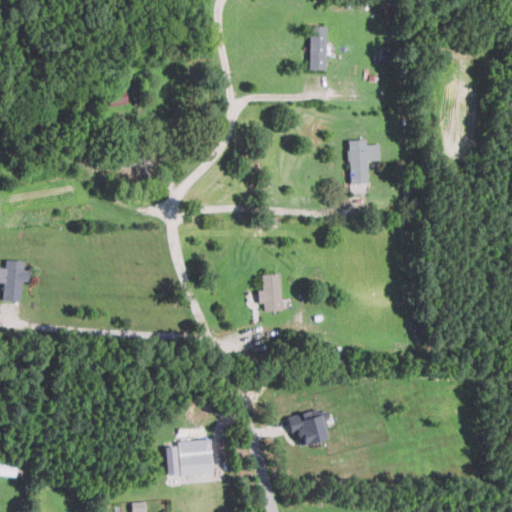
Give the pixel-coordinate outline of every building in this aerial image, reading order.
[(326,25),(309,24),(308,68),(325,68),(326,25)] [(378,142),(365,143),(365,138),(347,139),(349,182),(367,181),(366,159),(379,158),(378,142)] [(21,279),(27,280),(28,268),(22,268),(23,259),(5,258),(5,266),(0,265),(0,281),(3,281),(2,298),(20,299),(21,279)] [(257,288),(257,302),(263,302),(263,309),(280,309),(279,272),(260,273),(261,288),(257,288)] [(287,414),(290,432),(297,430),(299,443),(325,438),(321,419),(327,418),(325,408),(287,414)] [(176,439),(176,444),(164,445),(166,474),(212,471),(209,437),(176,439)] [(0,473),(14,475),(16,463),(0,461),(0,473)] [(142,511),(142,501),(131,501),(131,511),(142,511)]
